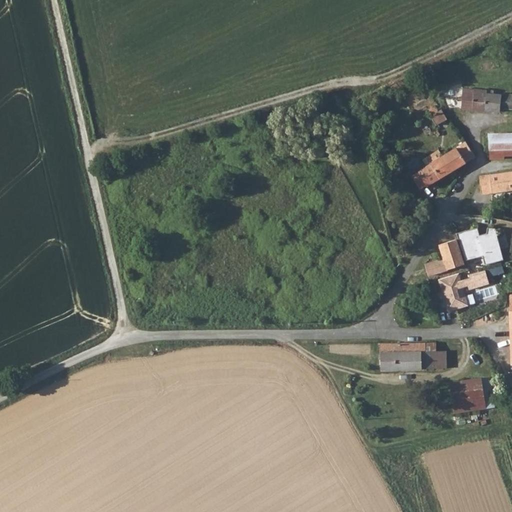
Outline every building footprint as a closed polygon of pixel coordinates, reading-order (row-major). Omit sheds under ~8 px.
[(465,89),(464,110),(506,112),(506,108),(511,108),(511,94),(496,94),(496,91),(465,89)] [(432,109),(432,111),(432,112),(434,115),(433,116),(438,125),(447,120),(441,111),(440,111),(438,107),(436,107),(434,107),(433,108),(432,109)] [(511,134),(486,134),(487,149),(491,149),(491,151),(511,150),(511,134)] [(421,172),(430,186),(477,156),(468,142),(446,156),(441,149),(427,157),(432,165),(421,172)] [(511,172),(482,177),(485,194),(511,189),(511,172)] [(504,259),(497,228),(481,232),(480,227),(459,232),(465,259),(484,255),(486,263),(504,259)] [(457,239),(441,244),(449,269),(466,264),(457,239)] [(450,312),(472,305),(461,272),(439,279),(450,312)] [(428,342),(382,342),(383,369),(448,368),(448,352),(428,352),(428,342)] [(454,411),(496,409),(494,377),(452,379),(454,411)]
